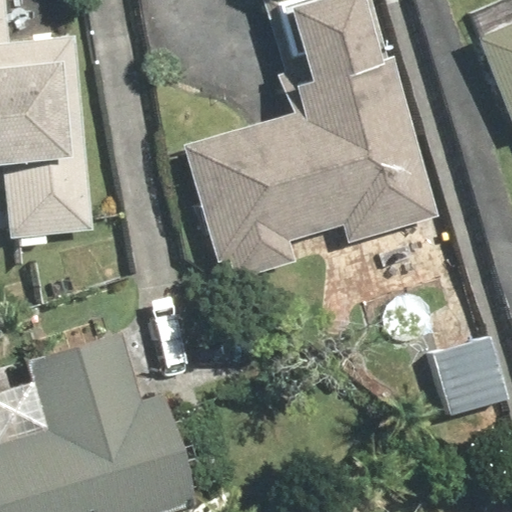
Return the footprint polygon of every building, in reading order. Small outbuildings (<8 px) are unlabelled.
[(290,112),(170,148),(206,263),(217,260),(222,281),(289,260),(283,242),(331,228),(339,254),(434,224),(366,0),(259,0),(284,82),(281,84),(290,112)] [(474,34),(465,39),(507,140),(511,137),(511,0),(498,0),(466,13),(474,34)] [(0,239),(87,237),(80,43),(1,45),(0,5),(0,239)] [(0,511),(172,511),(187,508),(132,323),(18,358),(24,379),(0,386),(0,511)] [(501,402),(484,339),(412,359),(429,422),(501,402)]
